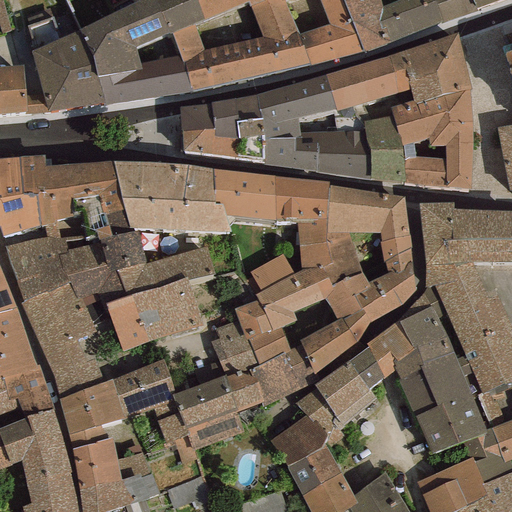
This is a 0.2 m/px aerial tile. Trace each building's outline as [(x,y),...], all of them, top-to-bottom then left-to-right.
[(196,0),(142,0),(78,31),(91,55),(98,77),(141,70),(140,64),(136,48),(169,32),(169,34),(172,33),(194,25),(205,19),(196,0)] [(191,90),(310,63),(299,34),(284,0),(281,1),(280,0),(196,0),(205,19),(248,1),(261,37),(203,51),(194,25),(172,33),(179,55),(191,90)] [(310,63),(310,66),(363,52),(342,0),(318,0),(329,25),(299,34),(310,63)] [(379,0),(342,0),(363,52),(441,22),(433,0),(399,0),(382,6),(379,0)] [(475,10),(470,0),(433,0),(441,22),(441,23),(477,11),(475,10)] [(470,0),(475,10),(501,0),(470,0)] [(78,31),(31,51),(43,95),(47,112),(105,103),(98,77),(91,55),(78,31)] [(457,33),(389,56),(394,72),(404,70),(410,88),(414,101),(469,90),(471,90),(457,33)] [(511,50),(504,53),(511,81),(511,124),(497,127),(508,191),(511,191),(511,50)] [(105,103),(105,106),(191,92),(191,90),(179,55),(140,64),(141,70),(98,77),(105,103)] [(394,72),(389,56),(324,75),(335,111),(410,88),(404,70),(394,72)] [(25,95),(23,66),(0,67),(0,114),(26,112),(25,95)] [(335,111),(324,75),(254,95),(261,118),(264,140),(300,137),(299,133),(297,122),(335,113),(335,111)] [(405,185),(470,191),(472,133),(469,90),(414,101),(390,107),(392,117),(405,185)] [(43,95),(25,95),(26,112),(26,114),(47,112),(43,95)] [(237,122),(261,118),(254,95),(209,102),(210,104),(178,107),(181,132),(214,130),(214,138),(237,139),(237,122)] [(405,185),(392,117),(362,123),(363,131),(370,180),(405,185)] [(264,140),(261,118),(237,122),(237,139),(214,138),(214,130),(181,132),(182,152),(263,165),(264,140)] [(370,180),(363,131),(299,133),(300,137),(264,140),(263,165),(316,171),(315,173),(370,180)] [(80,164),(45,166),(44,155),(18,157),(22,194),(35,194),(39,227),(44,228),(45,237),(64,240),(64,241),(85,238),(82,214),(81,210),(73,211),(73,200),(85,198),(80,164)] [(0,231),(2,237),(39,227),(35,194),(22,194),(18,157),(0,158),(0,231)] [(82,214),(85,238),(97,235),(98,241),(130,233),(129,227),(121,198),(113,162),(80,164),(85,198),(73,200),(73,211),(81,210),(82,214)] [(184,165),(113,162),(121,198),(129,227),(230,232),(228,226),(223,205),(213,204),(212,169),(184,165)] [(275,219),(274,176),(212,169),(213,204),(223,205),(228,226),(234,221),(275,225),(275,219)] [(329,182),(274,176),(275,219),(296,221),(301,268),(323,268),(333,263),(327,233),(326,220),(329,186),(329,182)] [(404,197),(329,186),(326,220),(327,233),(347,234),(379,234),(381,242),(379,242),(382,263),(384,262),(387,274),(411,262),(404,197)] [(511,211),(453,209),(453,203),(418,204),(426,265),(472,264),(511,262),(511,211)] [(145,263),(137,231),(130,233),(98,241),(67,250),(58,253),(75,298),(81,297),(94,293),(98,305),(105,303),(126,297),(116,271),(145,263)] [(387,274),(367,284),(362,275),(347,234),(327,233),(333,263),(353,296),(361,310),(369,323),(401,305),(414,290),(411,262),(387,274)] [(23,302),(19,304),(51,372),(58,399),(103,383),(85,337),(94,332),(81,297),(75,298),(58,253),(67,250),(64,241),(64,240),(45,237),(4,247),(23,302)] [(214,274),(206,247),(145,263),(116,271),(126,297),(105,303),(123,351),(169,334),(202,325),(187,280),(214,274)] [(282,255),(249,272),(260,292),(255,295),(257,300),(272,331),(280,327),(295,321),(292,311),(324,299),(332,291),(331,286),(323,268),(301,268),(292,274),(282,255)] [(332,291),(324,299),(337,320),(341,318),(342,320),(361,310),(353,296),(333,263),(323,268),(331,286),(332,291)] [(511,330),(497,298),(487,298),(472,264),(426,265),(424,287),(426,287),(433,285),(446,315),(481,394),(477,396),(490,429),(504,423),(496,401),(493,403),(489,391),(511,381),(511,330)] [(0,313),(16,308),(0,269),(0,313)] [(398,321),(413,349),(393,364),(395,371),(400,380),(421,370),(418,366),(452,352),(438,318),(446,315),(433,285),(426,287),(422,295),(398,321)] [(290,352),(280,327),(272,331),(257,300),(233,310),(237,321),(246,341),(247,340),(259,365),(282,354),(283,356),(290,352)] [(0,379),(3,379),(37,370),(40,369),(38,365),(35,366),(16,308),(0,313),(0,379)] [(357,342),(369,323),(361,310),(342,320),(341,318),(337,320),(298,341),(300,346),(313,375),(357,342)] [(249,370),(259,365),(247,340),(246,341),(237,321),(214,330),(218,340),(210,342),(224,375),(225,378),(249,370)] [(413,349),(398,321),(366,345),(368,347),(383,377),(395,371),(393,364),(413,349)] [(313,375),(300,346),(290,352),(283,356),(282,354),(259,365),(249,370),(262,403),(264,407),(315,382),(313,375)] [(383,377),(368,347),(348,361),(368,389),(383,377)] [(469,393),(452,352),(418,366),(421,370),(400,380),(398,381),(415,417),(469,393)] [(163,360),(111,380),(123,419),(152,410),(175,403),(171,395),(174,394),(163,360)] [(374,399),(368,389),(348,361),(314,386),(315,388),(294,403),(305,416),(312,423),(315,421),(327,436),(325,441),(329,447),(343,436),(340,431),(374,399)] [(52,410),(40,369),(37,370),(3,379),(9,400),(16,397),(20,408),(24,418),(27,417),(52,410)] [(174,394),(171,395),(175,403),(152,410),(167,448),(174,445),(181,464),(195,460),(193,451),(243,433),(235,412),(262,403),(249,370),(225,378),(224,375),(174,394)] [(0,415),(20,408),(16,397),(9,400),(3,379),(0,379),(0,415)] [(103,383),(58,399),(68,434),(100,425),(123,419),(111,380),(103,383)] [(469,393),(415,417),(432,454),(463,442),(486,433),(485,430),(469,393)] [(76,511),(69,473),(71,472),(52,410),(27,417),(24,418),(0,426),(0,469),(11,465),(21,461),(30,504),(21,507),(22,511),(76,511)] [(305,416),(269,441),(286,467),(321,449),(323,445),(325,441),(327,436),(315,421),(312,423),(305,416)] [(483,484),(511,473),(511,467),(509,461),(511,459),(511,420),(504,423),(490,429),(485,430),(486,433),(463,442),(468,459),(472,457),(483,484)] [(68,434),(73,450),(104,441),(100,425),(68,434)] [(117,461),(112,439),(104,441),(73,450),(78,484),(82,511),(103,511),(123,506),(127,505),(117,461)] [(341,473),(323,445),(321,449),(286,467),(301,496),(341,473)] [(140,454),(117,461),(127,505),(123,506),(125,511),(148,511),(143,500),(158,494),(140,454)] [(468,459),(415,482),(427,511),(453,511),(456,511),(493,511),(486,496),(481,485),(483,484),(472,457),(468,459)] [(353,497),(341,473),(301,496),(310,511),(344,511),(348,509),(357,503),(353,497)] [(408,511),(384,473),(353,497),(357,503),(348,509),(349,511),(408,511)] [(511,511),(511,473),(483,484),(481,485),(486,496),(493,511),(511,511)] [(208,497),(200,477),(165,491),(172,511),(208,497)]
